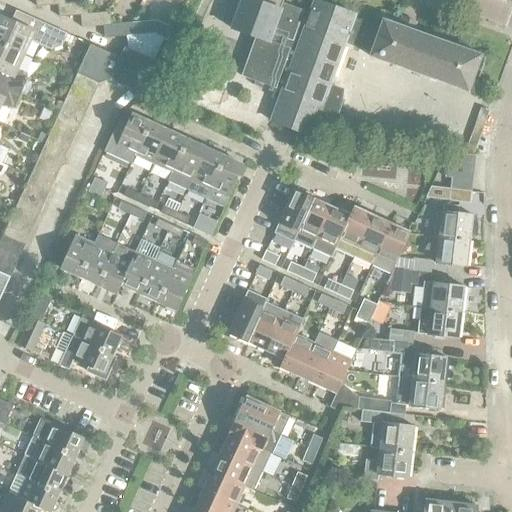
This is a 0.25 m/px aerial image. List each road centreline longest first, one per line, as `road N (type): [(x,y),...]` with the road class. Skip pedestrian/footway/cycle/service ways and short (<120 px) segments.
road 1 (residential): [(431,468),(489,471),(507,456),(503,123),(511,101)]
road 2 (residential): [(183,349),(270,161),(349,195)]
road 3 (residential): [(183,349),(227,366),(161,511)]
road 4 (residential): [(123,416),(0,358)]
